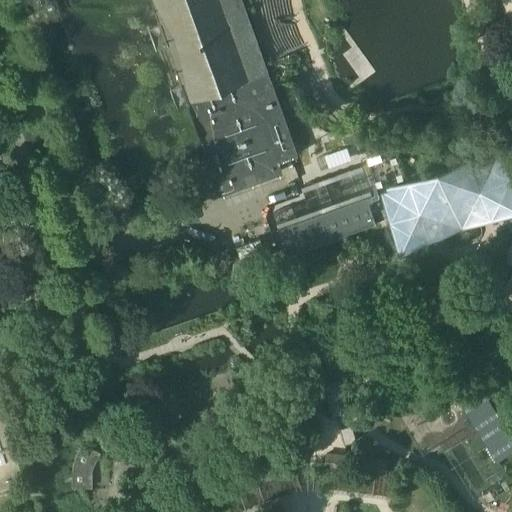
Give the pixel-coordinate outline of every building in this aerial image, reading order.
[(152,0),(154,3),(159,19),(188,100),(203,141),(209,157),(214,170),(219,187),(221,192),(281,171),(277,161),(290,156),(296,154),(276,97),(270,81),(241,0),(152,0)] [(185,126),(119,150),(131,185),(136,184),(159,175),(200,161),(203,159),(206,159),(209,157),(203,141),(197,143),(191,145),(185,126)] [(489,218),(511,207),(511,188),(510,182),(508,175),(500,147),(443,172),(408,183),(381,191),(385,201),(404,246),(433,238),(434,238),(438,236),(444,235),(463,229),(480,222),(484,220),(489,218)] [(343,149),(327,154),(330,162),(345,156),(343,149)] [(277,227),(284,247),(287,255),(300,251),(377,223),(376,220),(369,201),(368,197),(367,195),(277,227)] [(233,256),(231,277),(250,279),(252,258),(233,256)] [(25,266),(17,268),(25,290),(32,288),(28,277),(25,266)] [(17,268),(6,272),(9,283),(13,294),(25,290),(17,268)] [(326,361),(329,368),(342,361),(333,335),(318,337),(320,342),(326,361)] [(327,381),(325,382),(334,414),(336,413),(350,410),(342,377),(327,381)] [(511,435),(483,389),(469,397),(467,394),(460,398),(475,421),(498,459),(511,450),(511,435)] [(352,425),(341,428),(346,443),(356,439),(352,425)] [(71,469),(71,486),(86,486),(87,471),(89,464),(95,451),(81,444),(74,459),(71,469)] [(326,464),(346,466),(347,455),(343,455),(327,453),(326,464)] [(279,458),(261,465),(265,476),(265,477),(284,470),(284,469),(279,458)] [(368,458),(367,468),(387,471),(388,460),(368,458)] [(222,480),(226,491),(246,483),(242,472),(222,480)] [(191,503),(184,511),(200,511),(201,511),(200,510),(191,503)]
